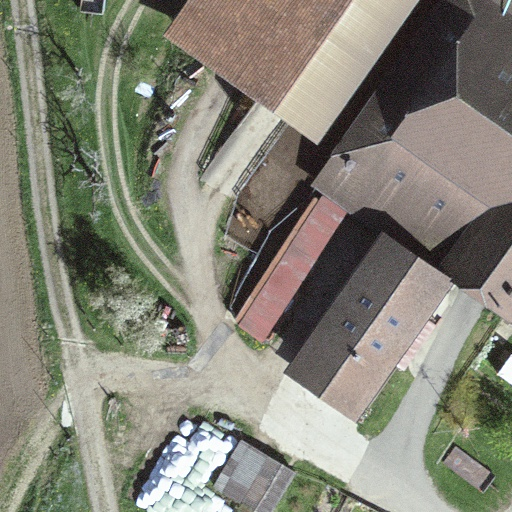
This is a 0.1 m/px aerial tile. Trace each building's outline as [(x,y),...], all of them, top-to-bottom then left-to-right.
[(318,143),(419,0),(189,0),(165,35),(318,143)] [(511,0),(443,0),(313,185),(349,210),(381,233),(454,284),(511,324),(511,0)] [(349,210),(323,194),(236,324),(265,343),(349,210)] [(454,284),(381,233),(284,373),(357,424),(454,284)] [(268,457),(241,502),(258,511),(269,511),(294,472),(268,457)]
